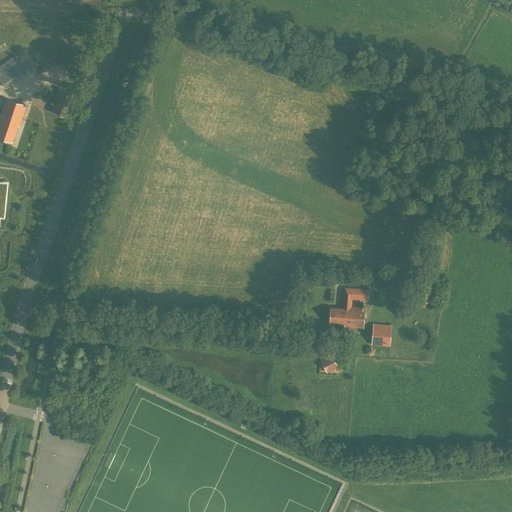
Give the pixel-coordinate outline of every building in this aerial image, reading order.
[(13,20),(13,40),(58,40),(58,20),(13,20)] [(0,65),(0,80),(5,88),(27,72),(15,56),(0,65)] [(58,87),(50,112),(70,119),(78,94),(58,87)] [(0,117),(0,120),(1,121),(0,122),(0,137),(13,142),(18,126),(20,127),(27,105),(6,99),(0,117)] [(425,264),(433,266),(445,216),(437,214),(425,264)] [(418,301),(429,303),(433,282),(423,280),(418,301)] [(344,327),(364,328),(365,308),(352,307),(352,300),(368,301),(370,289),(344,287),(342,309),(331,308),(330,323),(345,324),(344,327)] [(371,345),(390,346),(392,325),(373,323),(371,345)] [(332,355),(321,360),(327,373),(338,367),(332,355)]
